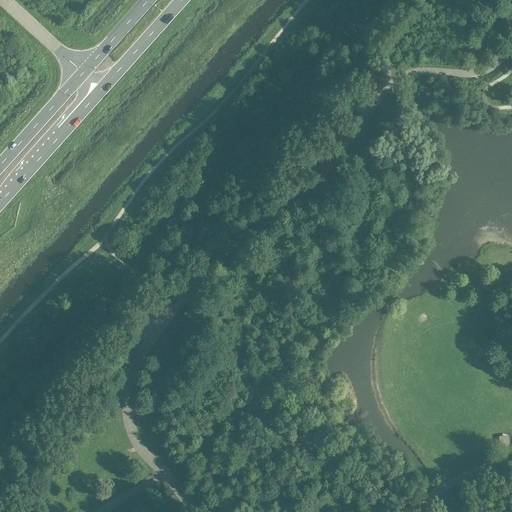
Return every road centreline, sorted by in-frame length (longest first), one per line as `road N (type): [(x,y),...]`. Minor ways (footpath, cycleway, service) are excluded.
road 1 (unknown): [(418,511),(376,470),(270,428),(227,331),(186,276),(218,176),(294,86),(353,74),(390,81),(393,73),(370,39),(380,0)]
road 2 (primary): [(0,203),(183,0)]
road 3 (primary): [(148,0),(0,164)]
